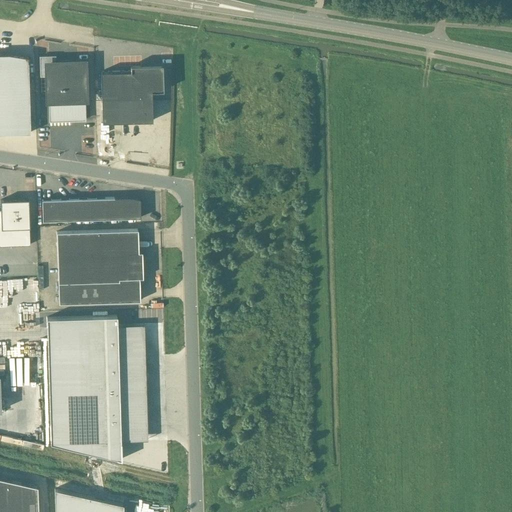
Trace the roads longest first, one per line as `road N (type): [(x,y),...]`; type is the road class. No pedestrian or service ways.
road 1 (unclassified): [(0,157),(167,183),(186,196),(197,511)]
road 2 (track): [(182,189),(191,164),(186,54),(165,39),(93,32)]
road 3 (tertiary): [(511,61),(281,17)]
road 4 (tertiary): [(158,0),(281,17)]
